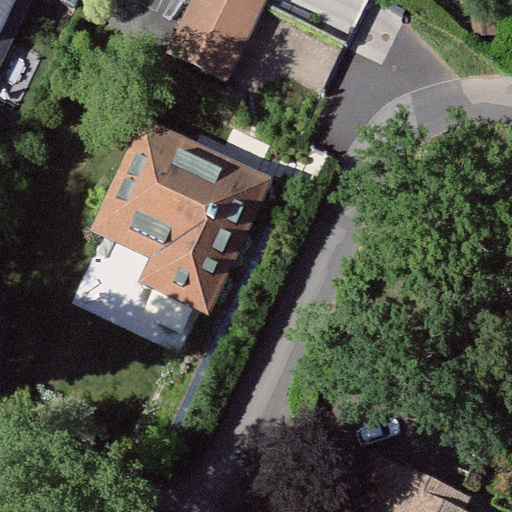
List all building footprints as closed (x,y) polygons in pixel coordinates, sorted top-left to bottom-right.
[(0,0),(0,49),(3,51),(29,0),(0,0)] [(263,11),(240,0),(204,0),(173,65),(223,89),(263,11)] [(495,20),(475,21),(475,44),(495,43),(495,20)] [(511,136),(500,131),(476,182),(511,198),(511,296),(501,319),(511,324),(511,136)] [(264,190),(141,133),(94,235),(153,263),(141,289),(204,318),(264,190)] [(477,511),(373,462),(347,511),(477,511)]
